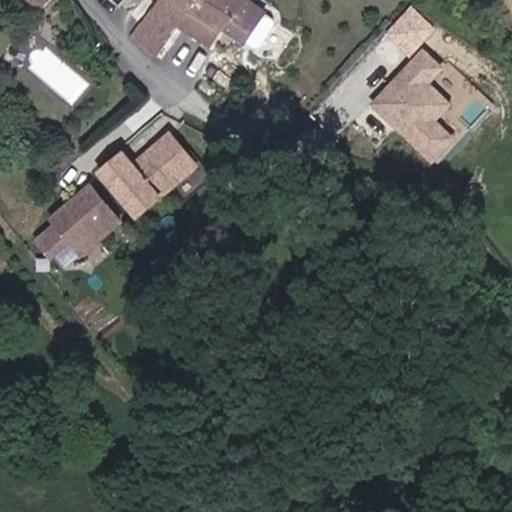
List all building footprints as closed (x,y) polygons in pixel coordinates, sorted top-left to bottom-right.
[(137,38),(161,55),(184,24),(214,46),(231,24),(200,1),(201,0),(161,0),(134,36),(137,38)] [(272,13),(254,0),(201,0),(200,1),(231,24),(252,40),(272,13)] [(408,65),(393,82),(372,106),(434,160),(455,137),(437,122),(453,104),(430,84),(444,68),(422,49),(408,65)] [(125,152),(100,174),(137,218),(163,196),(200,164),(171,131),(134,162),(125,152)] [(124,223),(91,185),(52,219),(56,223),(36,241),(53,261),(73,243),(85,256),(124,223)]
